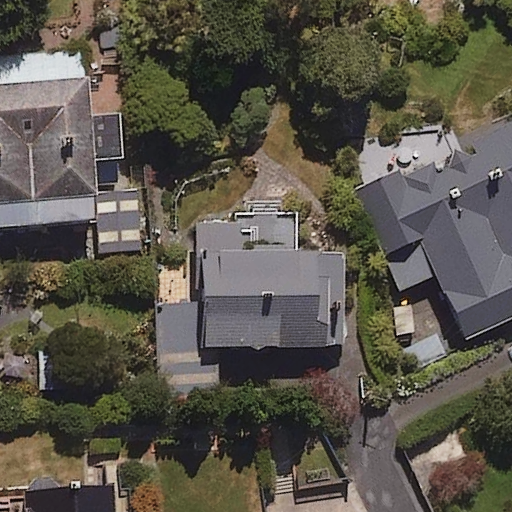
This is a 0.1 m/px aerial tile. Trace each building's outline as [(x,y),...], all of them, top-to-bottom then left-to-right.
[(143,184),(120,185),(116,106),(86,108),(83,45),(9,49),(11,74),(0,74),(0,223),(93,218),(95,250),(147,248),(143,184)] [(511,313),(511,116),(456,142),(445,117),(345,163),(402,287),(436,271),(465,335),(511,313)] [(296,206),(243,207),(243,217),(194,218),(195,301),(159,302),(160,392),(216,391),(216,342),(343,341),(342,247),(297,247),(296,206)] [(70,345),(36,347),(39,388),(73,386),(70,345)] [(112,511),(111,473),(25,478),(26,501),(0,502),(0,511),(112,511)]
